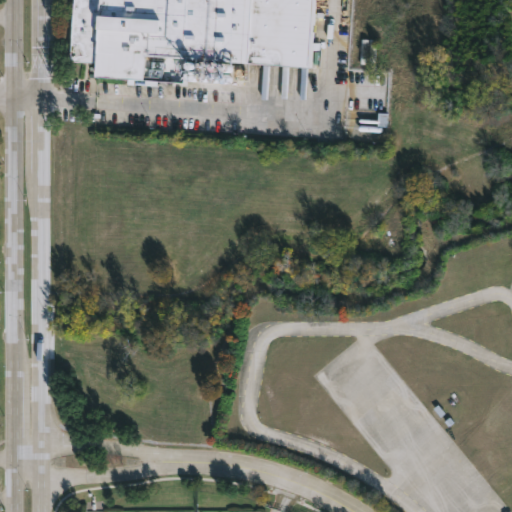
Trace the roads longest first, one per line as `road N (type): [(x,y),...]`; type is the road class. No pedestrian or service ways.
road 1 (secondary): [(15,0),(16,511)]
road 2 (secondary): [(45,450),(40,175)]
road 3 (residential): [(352,511),(275,476),(160,463)]
